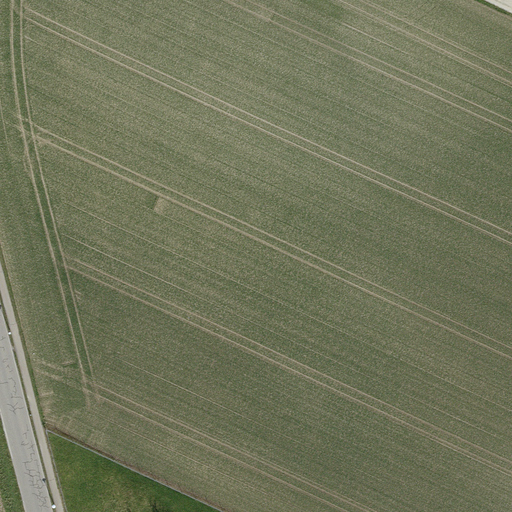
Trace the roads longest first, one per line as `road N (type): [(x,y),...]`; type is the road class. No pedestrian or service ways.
road 1 (track): [(17,413),(227,511)]
road 2 (tertiary): [(0,346),(42,511)]
